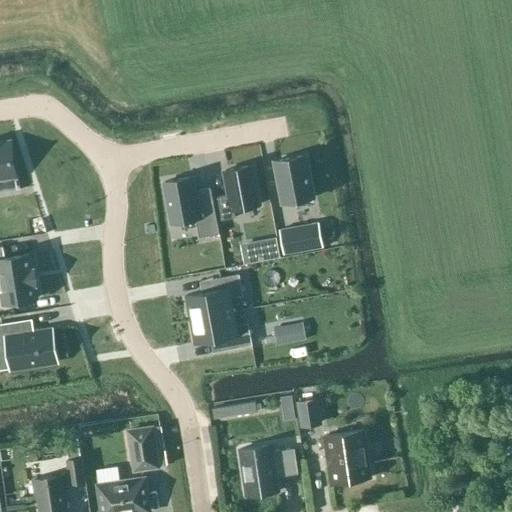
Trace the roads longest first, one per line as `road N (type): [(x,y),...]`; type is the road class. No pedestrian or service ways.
road 1 (residential): [(106,162),(115,193),(117,298),(134,343),(183,411),(201,511)]
road 2 (residential): [(106,162),(283,127)]
road 3 (residential): [(0,111),(51,111),(106,162)]
